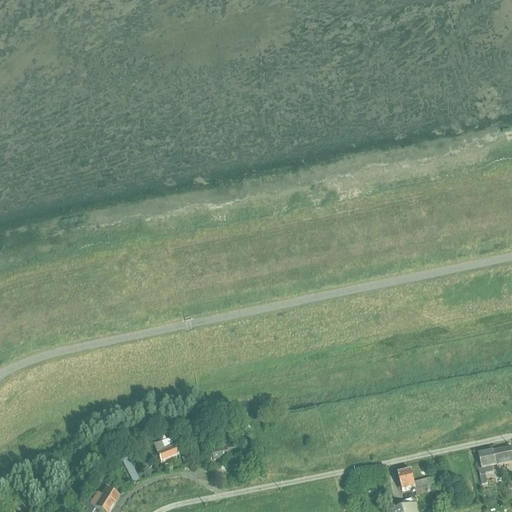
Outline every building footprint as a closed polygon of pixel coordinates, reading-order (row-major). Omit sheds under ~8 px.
[(62,29),(68,21),(61,16),(55,23),(62,29)] [(170,442),(177,459),(177,458),(185,455),(178,439),(170,442)] [(166,443),(161,445),(153,448),(160,465),(177,459),(170,442),(170,441),(166,443)] [(235,458),(233,447),(233,446),(225,447),(226,451),(211,454),(212,459),(209,460),(210,462),(212,462),(212,463),(235,458)] [(511,452),(511,449),(478,456),(482,470),(478,471),(481,486),(487,485),(485,475),(493,473),(492,468),(511,464),(511,452)] [(123,453),(119,455),(121,461),(120,461),(133,486),(139,484),(123,453)] [(436,497),(435,492),(431,479),(414,483),(411,472),(398,475),(402,493),(414,489),(416,496),(432,492),(434,498),(436,497)] [(99,477),(94,484),(99,487),(104,480),(99,477)] [(86,501),(81,507),(86,511),(93,511),(94,510),(97,511),(111,511),(119,500),(106,491),(101,498),(96,495),(91,504),(86,501)]
